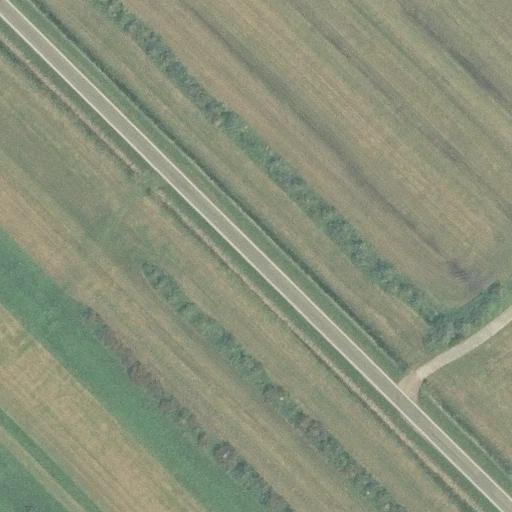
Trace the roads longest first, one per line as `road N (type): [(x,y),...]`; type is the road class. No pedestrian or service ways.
road 1 (unclassified): [(510,511),(0,6)]
road 2 (track): [(397,399),(511,312)]
